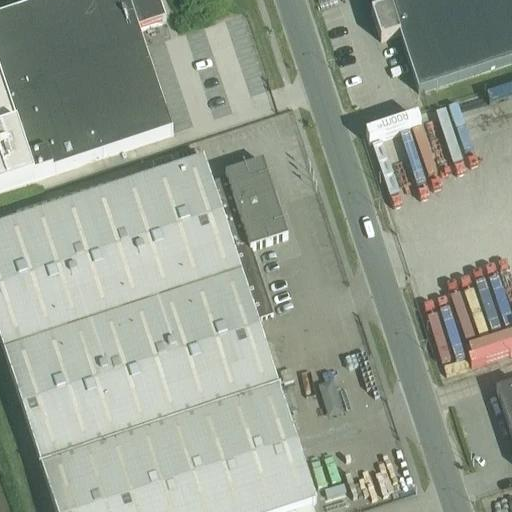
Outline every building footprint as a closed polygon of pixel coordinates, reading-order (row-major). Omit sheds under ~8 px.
[(165,24),(156,0),(60,0),(0,20),(0,81),(34,182),(172,136),(137,33),(165,24)] [(370,15),(380,44),(399,38),(418,95),(511,63),(511,0),(386,0),(389,8),(370,15)] [(220,154),(238,148),(235,139),(217,145),(220,154)] [(270,318),(249,253),(287,241),(262,165),(224,177),(225,181),(210,186),(203,163),(0,229),(0,346),(54,511),(294,511),(315,505),(255,323),(270,318)] [(290,374),(280,377),(284,389),(294,386),(290,374)] [(330,386),(320,389),(323,400),(334,397),(330,386)] [(511,445),(511,387),(495,393),(511,445)]
